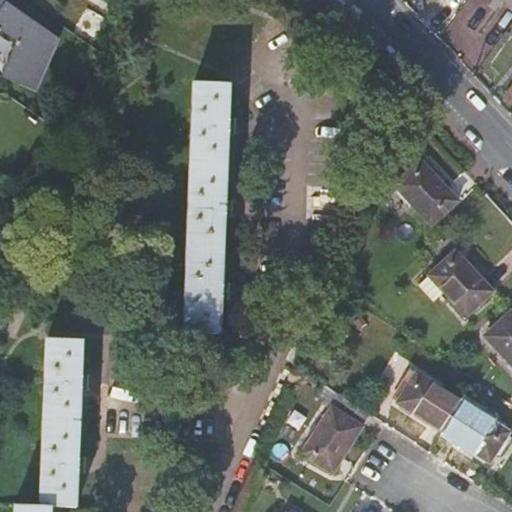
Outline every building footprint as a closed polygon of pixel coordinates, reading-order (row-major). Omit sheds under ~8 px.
[(2,0),(0,0),(0,31),(13,41),(0,52),(0,67),(26,86),(60,39),(2,0)] [(218,334),(228,86),(192,84),(183,333),(218,334)] [(431,226),(457,201),(421,163),(395,187),(431,226)] [(493,292),(457,252),(429,277),(466,316),(493,292)] [(511,312),(485,337),(511,366),(511,312)] [(80,342),(45,341),(40,507),(50,507),(75,508),(80,342)] [(489,463),(509,434),(418,374),(399,404),(489,463)] [(333,473),(370,416),(340,397),(303,453),(333,473)]
